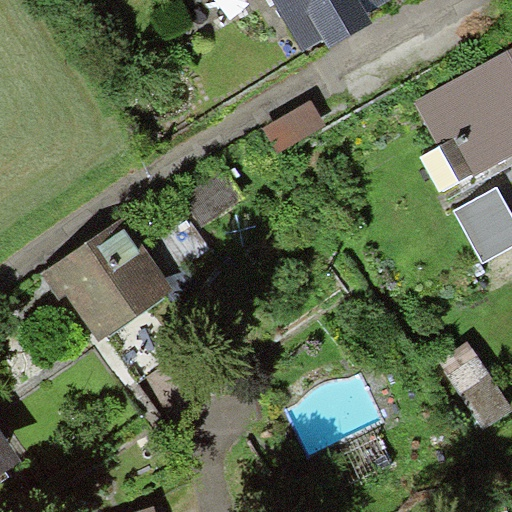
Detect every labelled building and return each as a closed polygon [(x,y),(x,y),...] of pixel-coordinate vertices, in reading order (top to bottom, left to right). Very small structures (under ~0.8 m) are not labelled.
[(272,0),(304,54),(323,44),(329,56),(373,31),(365,19),(396,1),(395,0),(272,0)] [(511,52),(414,104),(459,187),(511,159),(511,52)] [(311,105),(263,134),(278,158),(326,129),(311,105)] [(511,215),(498,190),(455,213),(483,266),(511,250),(511,215)] [(126,222),(43,278),(60,303),(68,298),(100,345),(175,294),(126,222)] [(510,412),(477,360),(450,378),(484,429),(510,412)] [(0,480),(20,467),(0,436),(0,480)]
